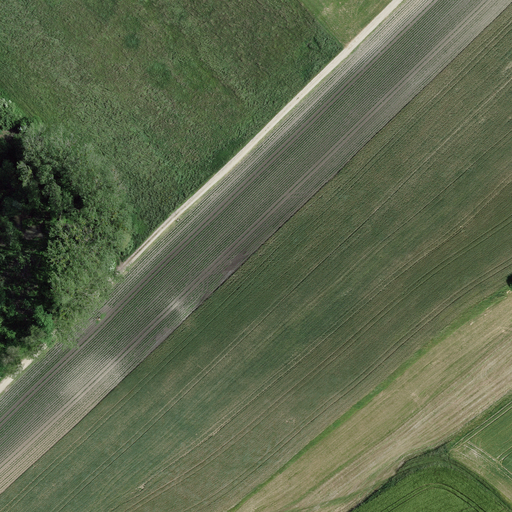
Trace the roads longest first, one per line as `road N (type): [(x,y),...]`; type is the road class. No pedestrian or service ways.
road 1 (track): [(400,0),(0,390)]
road 2 (track): [(275,511),(409,457),(463,460),(511,504)]
